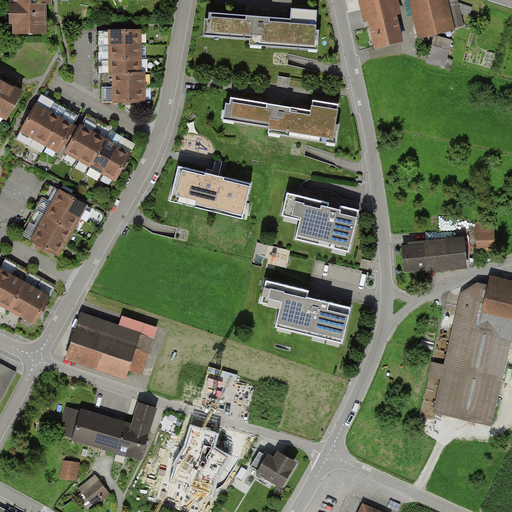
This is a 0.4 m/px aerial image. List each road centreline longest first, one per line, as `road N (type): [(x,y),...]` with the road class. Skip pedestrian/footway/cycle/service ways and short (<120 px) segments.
road 1 (residential): [(186,0),(157,141),(37,358)]
road 2 (residential): [(37,358),(333,454)]
road 3 (residential): [(389,289),(372,151),(337,0)]
road 4 (unclassified): [(333,454),(456,511)]
road 5 (residential): [(333,454),(379,341)]
